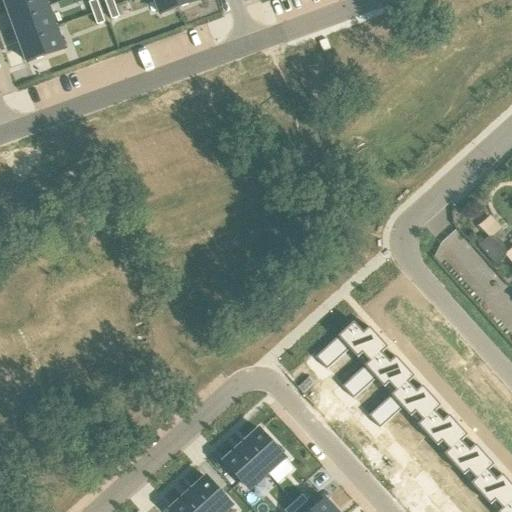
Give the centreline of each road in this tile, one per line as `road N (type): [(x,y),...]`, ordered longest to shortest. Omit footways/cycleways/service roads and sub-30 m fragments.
road 1 (residential): [(96,511),(236,383),(257,376),(275,381),(391,511)]
road 2 (unclassified): [(511,131),(407,224),(400,243),(410,265),(511,375)]
road 3 (residential): [(10,128),(251,42)]
road 4 (residential): [(251,42),(373,0)]
